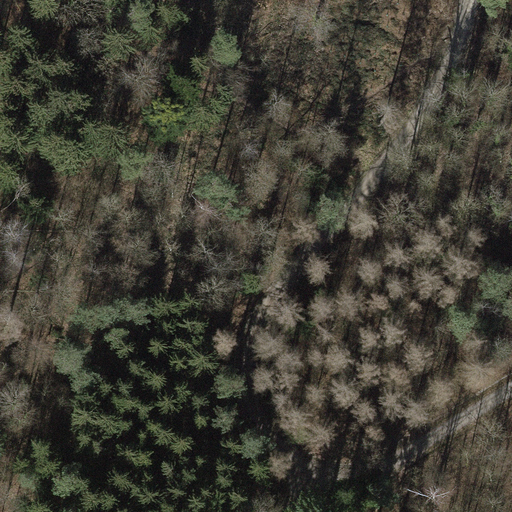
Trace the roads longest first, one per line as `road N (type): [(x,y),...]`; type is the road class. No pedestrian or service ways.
road 1 (track): [(470,0),(458,52),(418,114),(252,332),(247,383),(267,433),(325,478),(392,468)]
road 2 (track): [(511,393),(306,511)]
